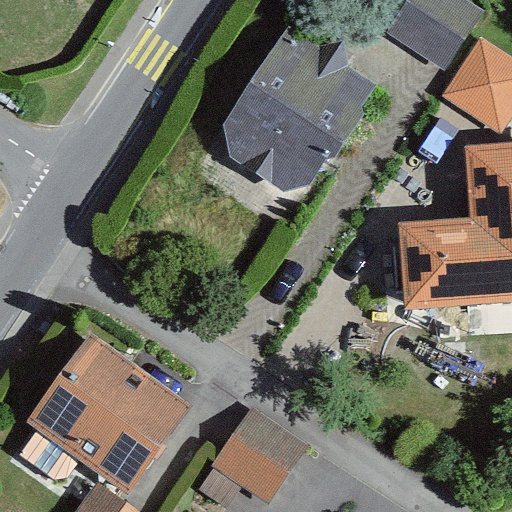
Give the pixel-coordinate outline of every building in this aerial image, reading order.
[(464,0),(410,0),(388,30),(447,70),(486,15),(464,0)] [(378,92),(294,34),(217,145),(301,203),(378,92)] [(511,60),(483,38),(446,98),(501,131),(511,116),(511,60)] [(511,307),(511,149),(469,153),(475,227),(400,233),(406,315),(511,307)] [(196,412),(92,339),(31,425),(135,499),(196,412)] [(254,406),(216,468),(271,503),(311,448),(254,406)] [(85,511),(133,511),(103,488),(85,511)]
